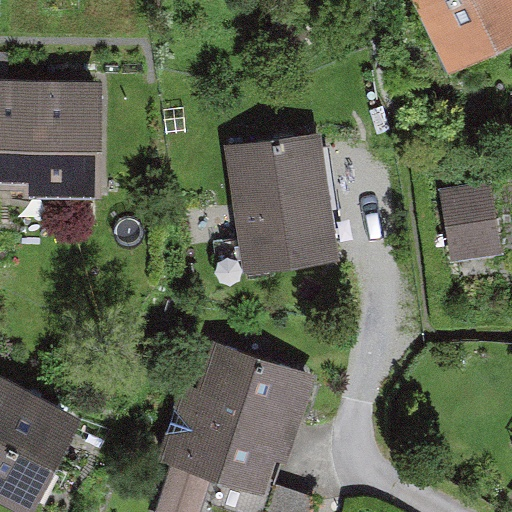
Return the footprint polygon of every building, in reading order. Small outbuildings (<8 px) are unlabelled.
[(511,0),(432,0),(464,68),(511,45),(511,0)] [(103,76),(0,75),(0,183),(102,184),(103,76)] [(337,127),(237,140),(254,278),(354,266),(337,127)] [(511,215),(504,179),(449,191),(465,267),(511,257),(511,215)] [(289,511),(334,378),(212,338),(154,511),(289,511)] [(78,410),(0,370),(0,495),(28,509),(78,410)]
